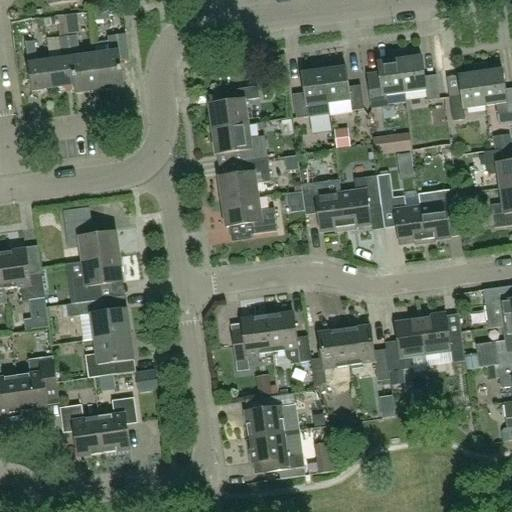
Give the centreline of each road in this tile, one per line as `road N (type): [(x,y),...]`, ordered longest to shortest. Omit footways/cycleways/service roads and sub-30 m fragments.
road 1 (unclassified): [(395,2),(173,35),(156,73),(161,149),(146,168)]
road 2 (residential): [(181,292),(315,274),(380,287),(511,268)]
road 3 (residential): [(0,480),(73,493),(214,473)]
road 4 (unclassified): [(214,473),(181,292)]
road 5 (unclassified): [(181,292),(167,190),(146,168)]
road 6 (unclassified): [(146,168),(15,189)]
